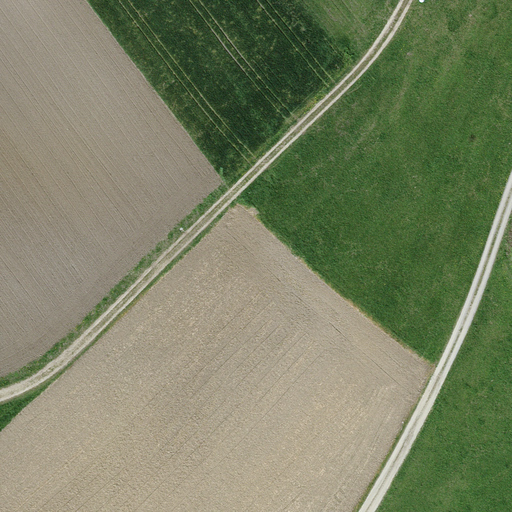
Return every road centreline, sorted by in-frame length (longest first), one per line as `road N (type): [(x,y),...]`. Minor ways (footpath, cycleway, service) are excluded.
road 1 (track): [(407,0),(341,93),(66,368),(0,396)]
road 2 (track): [(365,511),(457,336),(511,190)]
